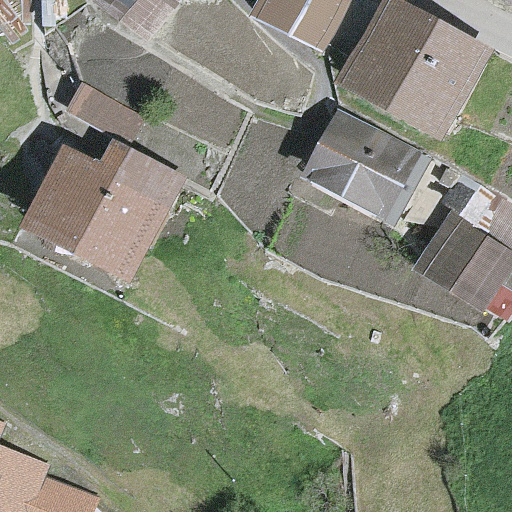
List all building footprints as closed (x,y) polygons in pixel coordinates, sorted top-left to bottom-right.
[(181,9),(167,0),(111,0),(98,19),(150,54),(181,9)] [(352,3),(345,0),(265,0),(252,30),(326,62),(352,3)] [(511,0),(489,0),(511,10),(511,0)] [(487,61),(383,11),(336,107),(441,158),(487,61)] [(127,134),(143,106),(86,74),(70,101),(127,134)] [(427,166),(332,122),(300,190),(395,234),(427,166)] [(173,181),(109,153),(101,172),(62,155),(23,245),(125,290),(173,181)] [(511,278),(511,258),(445,225),(415,282),(491,321),(511,278)] [(0,511),(86,511),(91,501),(45,482),(50,471),(0,449),(0,511)]
